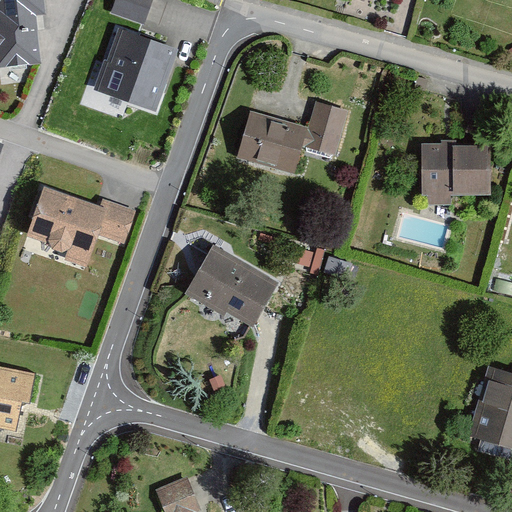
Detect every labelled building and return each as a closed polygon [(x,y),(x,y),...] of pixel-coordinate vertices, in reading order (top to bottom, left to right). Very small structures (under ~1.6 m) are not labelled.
[(44,0),(0,0),(0,69),(42,64),(36,17),(46,16),(44,0)] [(116,0),(111,14),(145,26),(153,0),(116,0)] [(120,29),(98,91),(155,112),(178,50),(120,29)] [(315,103),(308,128),(303,147),(336,156),(348,112),(315,103)] [(308,128),(250,113),(238,159),(296,174),(303,147),(308,128)] [(489,195),(490,144),(422,144),(421,196),(427,196),(427,205),(452,205),(452,195),(489,195)] [(44,187),(26,237),(68,251),(65,260),(87,268),(99,235),(124,244),(136,211),(102,199),(100,206),(44,187)] [(277,286),(213,249),(188,292),(252,329),(277,286)] [(27,371),(0,366),(0,431),(16,434),(27,371)] [(511,373),(488,366),(468,436),(511,448),(511,373)] [(195,511),(202,510),(188,476),(156,490),(165,511),(195,511)]
